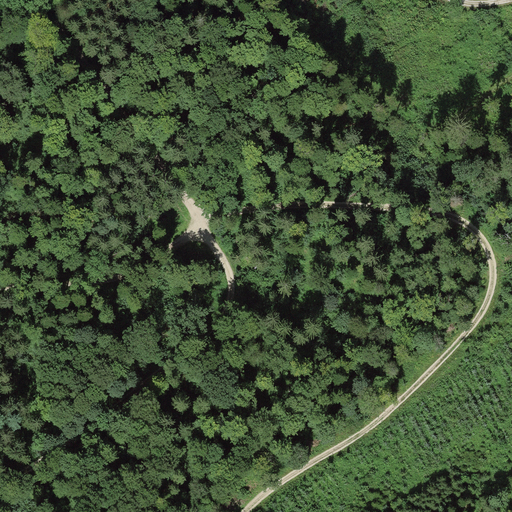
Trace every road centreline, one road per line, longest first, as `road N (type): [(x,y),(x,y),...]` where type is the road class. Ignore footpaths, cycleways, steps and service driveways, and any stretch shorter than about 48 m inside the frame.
road 1 (track): [(245,511),(279,481),(350,440),(453,350),(480,312),(492,276),(487,245),(466,222),(432,210),(359,205),(218,208),(177,242),(104,279),(0,284)]
road 2 (track): [(0,487),(154,378),(224,308),(228,290),(225,261),(197,226),(188,198),(33,0)]
road 3 (unknown): [(359,205),(511,75)]
